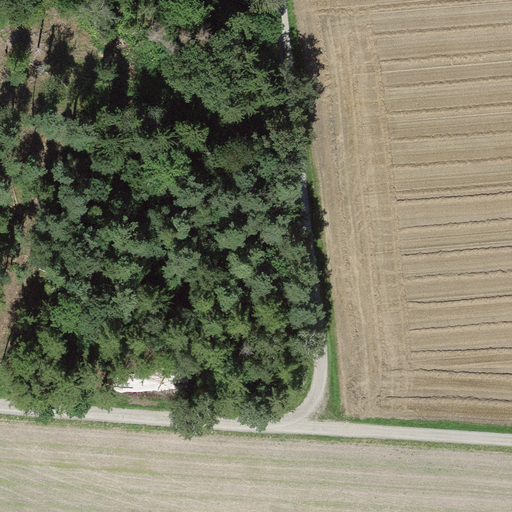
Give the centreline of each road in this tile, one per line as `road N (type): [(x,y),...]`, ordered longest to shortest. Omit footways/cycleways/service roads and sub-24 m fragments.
road 1 (track): [(511,439),(0,407)]
road 2 (track): [(316,426),(322,361),(282,0)]
